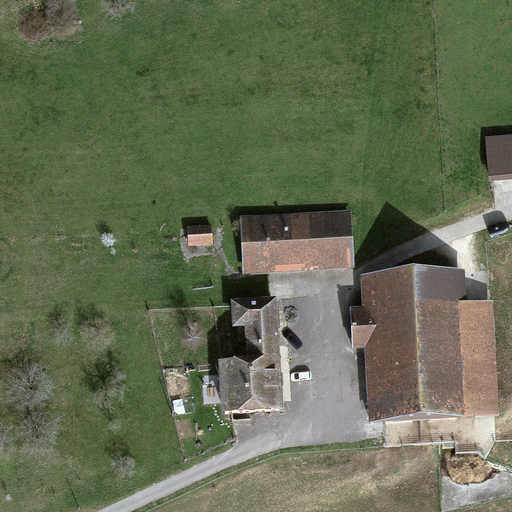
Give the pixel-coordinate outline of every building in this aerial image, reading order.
[(511,142),(484,145),(488,183),(511,180),(511,142)] [(344,218),(239,224),(242,277),(347,271),(344,218)] [(208,234),(186,235),(186,248),(208,248),(208,234)] [(367,355),(370,430),(492,425),(488,315),(462,316),(461,285),(365,289),(366,319),(352,320),(353,355),(367,355)] [(222,369),(226,426),(280,422),(273,310),(232,313),(233,336),(246,335),(248,368),(222,369)]
